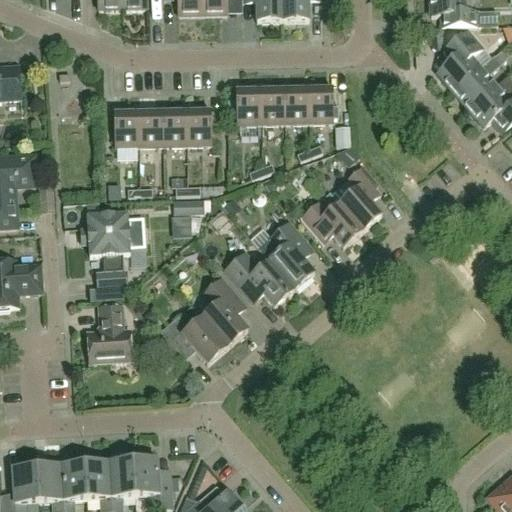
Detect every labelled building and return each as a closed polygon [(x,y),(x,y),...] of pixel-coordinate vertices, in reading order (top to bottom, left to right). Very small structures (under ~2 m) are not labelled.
[(98,0),(98,16),(122,15),(122,0),(98,0)] [(122,0),(122,15),(146,15),(146,0),(122,0)] [(202,20),(202,0),(163,0),(164,4),(178,4),(178,21),(202,20)] [(240,0),(202,0),(202,20),(226,20),(226,3),(241,3),(240,0)] [(283,27),(282,0),(242,0),(243,8),(256,8),(257,27),(283,27)] [(321,0),(282,0),(283,27),(309,26),(308,7),(322,7),(321,0)] [(465,0),(429,0),(431,22),(457,21),(457,33),(497,32),(497,16),(471,17),(471,9),(466,9),(465,0)] [(453,96),(480,72),(472,63),(482,54),(468,36),(449,52),(457,61),(437,78),(453,96)] [(27,46),(27,62),(37,61),(37,45),(27,46)] [(480,73),(480,72),(453,96),(468,114),(495,91),(487,81),(506,65),(506,62),(501,56),(495,61),(494,60),(480,73)] [(0,104),(21,104),(19,72),(0,72),(0,104)] [(495,91),(468,114),(484,133),(494,124),(505,137),(511,130),(511,88),(506,82),(495,91)] [(309,129),(308,86),(293,91),(293,94),(285,94),(285,129),(309,129)] [(323,90),(308,86),(309,129),(334,128),(334,124),(338,124),(338,111),(333,111),(333,94),(323,94),(323,90)] [(261,130),(261,87),(260,87),(245,92),(245,95),(236,95),(237,130),(261,130)] [(285,129),(285,94),(276,95),(275,91),(261,87),(261,130),(285,129)] [(172,117),(163,117),(164,152),(187,151),(187,108),(186,108),(171,113),(172,117)] [(202,113),(187,108),(187,151),(212,151),(211,116),(202,116),(202,113)] [(140,152),(139,109),(124,114),(124,118),(114,118),(115,153),(140,152)] [(154,114),(139,109),(140,152),(164,152),(163,117),(154,117),(154,114)] [(351,153),(349,132),(334,133),(335,154),(351,153)] [(310,154),(313,162),(323,158),(320,150),(310,154)] [(313,162),(310,154),(297,159),(300,166),(313,162)] [(0,232),(16,231),(14,191),(36,190),(34,162),(0,164),(0,232)] [(435,190),(447,176),(435,166),(423,179),(435,190)] [(272,169),(262,173),(265,180),(275,176),(272,169)] [(265,180),(262,173),(249,178),(252,185),(265,180)] [(362,173),(358,176),(349,184),(358,194),(339,210),(363,237),(382,221),(371,209),(380,201),(374,194),(377,191),(362,173)] [(274,183),(265,189),(271,199),(276,195),(278,189),(274,183)] [(121,190),(107,190),(108,204),(122,203),(121,190)] [(223,191),(188,192),(188,200),(215,200),(223,196),(223,191)] [(188,200),(188,192),(176,193),(176,201),(188,200)] [(141,202),(140,194),(128,195),(128,202),(141,202)] [(140,194),(141,202),(153,201),(152,194),(140,194)] [(242,213),(233,204),(227,209),(222,204),(218,207),(232,222),(242,213)] [(204,205),(173,206),(174,220),(204,219),(204,205)] [(328,219),(320,209),(300,225),(316,243),(324,237),(326,240),(330,238),(344,254),(363,237),(339,210),(328,219)] [(291,215),(287,218),(292,225),(296,222),(291,215)] [(101,278),(102,292),(127,291),(126,276),(123,277),(122,260),(130,259),(130,253),(144,252),(142,225),(128,226),(128,219),(87,221),(89,262),(103,261),(104,278),(101,278)] [(269,266),(294,296),(314,279),(303,266),(313,257),(302,243),(289,228),(268,245),(279,258),(269,266)] [(294,296),(269,266),(259,275),(245,258),(225,276),(253,309),(263,300),(274,313),(294,296)] [(206,269),(213,277),(221,270),(214,262),(206,269)] [(19,312),(18,300),(42,298),(40,270),(16,272),(16,265),(0,266),(0,316),(9,316),(9,313),(19,312)] [(202,323),(227,353),(247,336),(235,322),(246,313),(221,284),(204,299),(212,308),(198,320),(201,323),(202,323)] [(132,367),(130,347),(130,335),(124,335),(122,311),(99,313),(100,331),(94,337),(87,338),(89,369),(132,367)] [(202,323),(201,323),(189,334),(178,321),(161,336),(185,365),(196,356),(208,370),(227,353),(202,323)] [(161,343),(150,352),(163,368),(174,358),(161,343)] [(157,464),(132,466),(135,502),(149,501),(149,511),(172,511),(170,482),(158,482),(157,464)] [(132,466),(108,467),(111,511),(122,511),(121,502),(135,502),(132,466)] [(111,511),(108,467),(85,469),(87,505),(100,504),(100,511),(111,511)] [(85,469),(61,470),(63,511),(73,511),(74,506),(87,505),(85,469)] [(63,511),(61,470),(37,472),(39,508),(52,507),(52,511),(63,511)] [(39,508),(37,472),(12,474),(14,500),(2,501),(2,511),(25,511),(25,509),(39,508)] [(511,511),(511,481),(487,503),(495,511),(511,511)] [(239,511),(227,498),(210,511),(204,511),(199,506),(196,508),(191,511),(239,511)]
